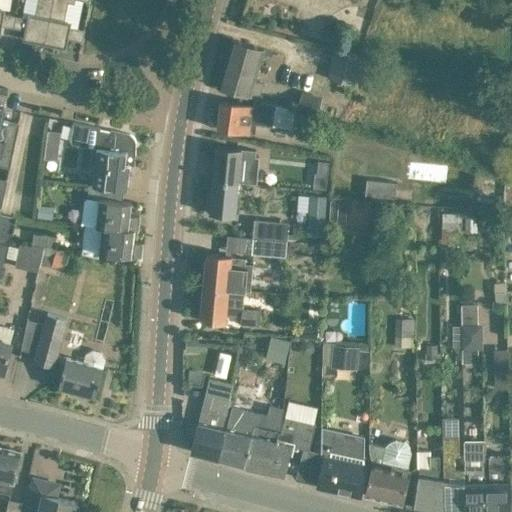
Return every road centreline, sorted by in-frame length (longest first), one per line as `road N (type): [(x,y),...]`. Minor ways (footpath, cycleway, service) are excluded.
road 1 (tertiary): [(150,455),(181,121)]
road 2 (residential): [(334,511),(150,455)]
road 3 (residential): [(181,121),(0,78)]
road 4 (unclassified): [(150,455),(0,415)]
road 5 (tertiary): [(181,121),(212,0)]
